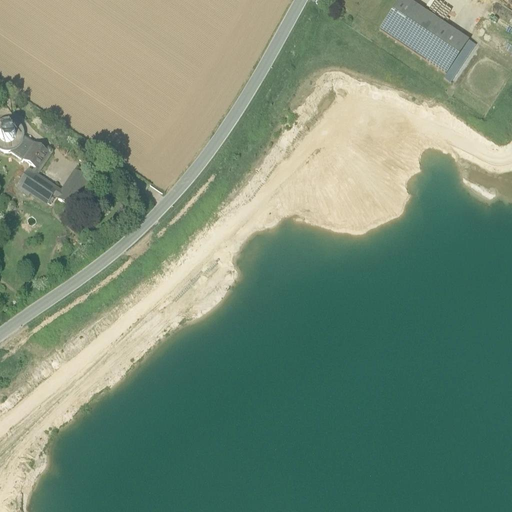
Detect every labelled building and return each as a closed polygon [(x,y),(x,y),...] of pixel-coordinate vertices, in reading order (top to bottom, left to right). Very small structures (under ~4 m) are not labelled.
[(474,46),(404,0),(400,0),(379,32),(446,76),(443,80),(449,83),(474,46)] [(511,0),(491,0),(511,14),(511,0)] [(10,155),(14,154),(17,151),(24,141),(24,139),(23,131),(20,126),(13,121),(6,120),(0,121),(0,153),(0,154),(7,155),(10,155)] [(14,154),(10,155),(25,164),(28,166),(35,171),(32,176),(30,175),(25,181),(29,184),(27,188),(32,191),(30,194),(48,206),(53,198),(56,193),(36,179),(51,157),(24,139),(24,141),(17,151),(14,154)] [(61,196),(56,193),(53,198),(54,199),(70,210),(88,182),(76,174),(61,196)] [(100,208),(93,202),(83,215),(90,221),(100,208)]
